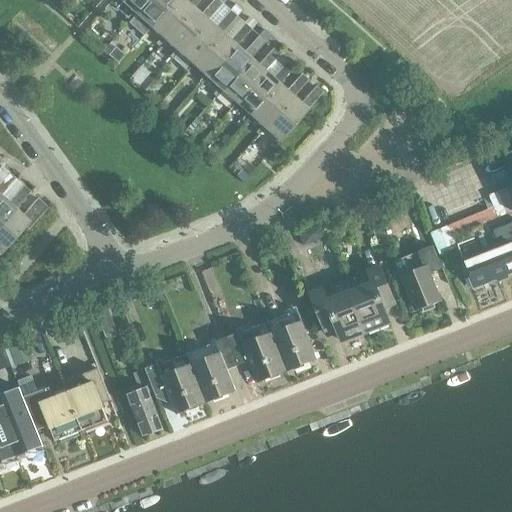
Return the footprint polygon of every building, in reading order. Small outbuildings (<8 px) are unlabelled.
[(137,13),(148,0),(122,0),(121,2),(135,15),(136,13),(137,13)] [(151,26),(174,0),(148,0),(137,13),(136,13),(135,15),(129,22),(143,35),(150,28),(149,27),(151,26)] [(164,41),(194,7),(200,0),(187,0),(186,1),(185,0),(174,0),(151,26),(149,27),(150,28),(164,41)] [(180,52),(208,20),(223,3),(218,0),(212,0),(201,13),(194,7),(164,41),(178,53),(180,51),(180,52)] [(194,64),(222,33),(237,16),(230,10),(215,26),(208,20),(180,52),(180,51),(178,53),(192,65),(194,64)] [(208,77),(237,45),(251,29),(244,22),(229,39),(222,33),(194,64),(192,65),(193,66),(206,78),(208,76),(208,77)] [(223,89),(251,58),(266,41),(259,35),(244,51),(237,45),(208,77),(208,76),(206,78),(207,79),(221,91),(222,89),(223,89)] [(118,62),(126,54),(116,46),(109,54),(118,62)] [(237,102),(265,71),(280,54),(273,48),(258,64),(251,58),(223,89),(222,89),(221,91),(235,104),(237,102)] [(251,115),(279,83),(294,67),(287,60),(272,77),(265,71),(237,102),(235,104),(249,116),(251,114),(251,115)] [(264,129),(294,96),(309,79),(301,73),(287,90),(279,83),(251,115),(251,114),(249,116),(264,129)] [(300,101),(294,96),(264,129),(278,142),(279,142),(308,109),(323,92),(315,85),(300,101)] [(243,181),(255,168),(249,162),(237,175),(243,181)] [(0,197),(2,195),(16,179),(13,176),(9,173),(0,183),(0,197)] [(0,225),(16,208),(30,192),(27,189),(23,185),(9,202),(6,200),(2,195),(0,197),(0,225)] [(488,209),(449,225),(453,235),(511,211),(511,185),(489,195),(489,196),(483,198),(488,209)] [(47,207),(45,205),(38,198),(23,215),(20,212),(16,208),(0,225),(0,253),(1,255),(26,227),(28,229),(29,230),(48,207),(47,207)] [(304,245),(328,235),(323,223),(299,233),(304,245)] [(499,244),(463,259),(475,288),(511,273),(511,223),(493,231),(499,244)] [(449,226),(431,233),(439,255),(457,248),(449,226)] [(395,262),(401,276),(400,276),(415,312),(443,300),(432,273),(442,268),(434,246),(419,252),(395,262)] [(380,270),(346,283),(345,283),(365,334),(389,324),(383,309),(393,305),(380,270)] [(365,334),(345,283),(310,297),(324,332),(335,327),(341,343),(365,334)] [(106,338),(118,333),(109,310),(97,314),(106,338)] [(298,311),(268,323),(287,373),(317,361),(298,311)] [(268,323),(226,339),(237,368),(247,364),(256,385),(287,373),(268,323)] [(226,339),(186,355),(205,404),(235,393),(227,371),(237,368),(226,339)] [(0,370),(12,366),(5,346),(0,348),(0,370)] [(174,417),(205,404),(186,355),(145,371),(156,399),(165,395),(174,417)] [(99,369),(63,382),(82,432),(110,421),(104,405),(112,402),(99,369)] [(38,391),(32,375),(18,381),(24,396),(38,391)] [(63,382),(50,388),(25,397),(38,431),(49,427),(55,442),(82,432),(63,382)] [(37,431),(38,431),(25,397),(24,398),(20,388),(20,389),(18,390),(0,396),(0,468),(7,466),(5,461),(15,457),(17,462),(32,456),(30,451),(42,446),(45,452),(46,452),(37,431)] [(143,437),(162,430),(146,390),(127,397),(143,437)]
